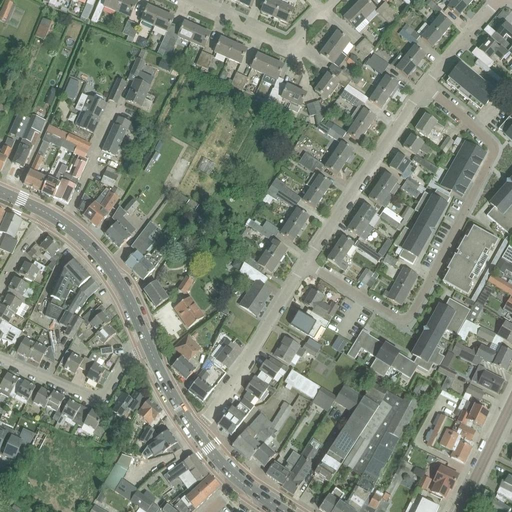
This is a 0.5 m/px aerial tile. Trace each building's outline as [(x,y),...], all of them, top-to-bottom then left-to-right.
[(106,0),(104,7),(113,11),(117,13),(121,0),(106,0)] [(136,4),(126,0),(121,0),(117,13),(130,18),(136,4)] [(251,8),(254,0),(239,0),(238,3),(251,8)] [(266,0),(261,13),(274,18),(281,0),(274,0),(274,1),(270,0),(266,0)] [(293,10),(286,6),(288,1),(287,0),(281,0),(274,18),(287,24),(293,10)] [(375,10),(371,6),(365,0),(362,0),(354,9),(365,20),(375,10)] [(447,0),(449,4),(450,6),(448,9),(451,11),(458,17),(467,7),(459,0),(447,0)] [(431,1),(427,6),(438,15),(442,11),(431,1)] [(15,5),(7,2),(0,17),(0,21),(7,24),(15,5)] [(385,3),(381,7),(395,21),(399,17),(385,3)] [(86,4),(81,17),(87,20),(92,7),(86,4)] [(148,7),(144,16),(141,21),(155,27),(161,13),(148,7)] [(376,11),(380,16),(390,26),(395,21),(381,7),(376,11)] [(103,11),(97,8),(91,21),(97,24),(103,11)] [(344,19),(355,30),(359,34),(369,24),(365,20),(354,9),(344,19)] [(503,22),(508,16),(502,12),(498,17),(503,22)] [(167,33),(170,27),(174,18),(161,13),(155,27),(167,33)] [(440,16),(430,28),(441,37),(452,25),(440,16)] [(35,37),(46,42),(54,24),(42,19),(35,37)] [(123,34),(128,36),(129,37),(134,24),(128,21),(123,34)] [(178,37),(191,43),(197,28),(184,23),(178,37)] [(495,32),(491,37),(501,46),(500,47),(507,53),(511,47),(511,29),(505,23),(497,33),(495,32)] [(129,37),(128,36),(126,42),(132,44),(134,39),(140,26),(134,24),(129,37)] [(405,32),(416,41),(420,36),(406,25),(402,30),(405,32)] [(204,49),(206,43),(210,34),(197,28),(191,43),(204,49)] [(432,48),(441,37),(430,28),(421,38),(432,48)] [(329,44),(341,53),(350,42),(337,32),(329,44)] [(166,37),(161,48),(160,48),(157,54),(162,57),(165,51),(166,52),(172,39),(166,37)] [(177,42),(172,39),(166,52),(172,54),(177,42)] [(215,53),(228,59),(234,44),(221,39),(215,53)] [(360,44),(370,53),(375,49),(365,39),(360,44)] [(494,55),(501,61),(508,53),(507,53),(500,47),(498,49),(488,40),(479,51),(490,60),(494,55)] [(241,65),(243,59),(247,50),(234,44),(228,59),(241,65)] [(320,55),(333,65),(341,53),(329,44),(320,55)] [(356,48),(366,58),(370,53),(360,44),(356,48)] [(400,54),(400,55),(416,68),(426,56),(414,46),(405,57),(400,54)] [(197,65),(202,68),(208,55),(202,53),(197,65)] [(202,68),(208,70),(214,57),(208,55),(202,68)] [(251,69),(264,75),(271,60),(258,55),(251,69)] [(361,68),(363,66),(356,61),(358,57),(351,55),(349,59),(353,61),(352,62),(355,64),(361,68)] [(368,60),(384,71),(389,65),(373,55),(370,60),(368,59),(368,60)] [(396,69),(399,72),(407,79),(416,68),(400,55),(391,65),(396,69)] [(345,56),(343,59),(345,60),(344,61),(352,67),(355,64),(352,62),(345,56)] [(479,60),(488,68),(489,69),(492,65),(483,56),(479,60)] [(134,82),(126,101),(141,107),(149,111),(152,103),(144,99),(150,87),(149,87),(153,78),(140,73),(145,63),(141,61),(137,60),(136,59),(130,74),(130,75),(128,79),(134,82)] [(157,59),(153,66),(163,73),(167,66),(157,59)] [(271,60),(264,75),(262,80),(274,85),(275,86),(284,66),(271,60)] [(382,75),(384,71),(368,60),(365,64),(382,75)] [(449,78),(446,83),(480,111),(484,106),(484,107),(495,94),(460,65),(449,78)] [(344,68),(342,71),(350,77),(352,79),(354,76),(344,68)] [(339,77),(349,84),(353,79),(352,79),(350,77),(342,71),(338,76),(339,77)] [(232,86),(236,88),(242,76),(237,74),(232,86)] [(348,85),(349,84),(339,77),(336,81),(327,74),(321,83),(333,91),(338,84),(345,89),(348,85)] [(362,79),(356,75),(352,81),(358,84),(362,79)] [(248,79),(242,76),(236,88),(242,91),(248,79)] [(385,76),(377,89),(389,98),(398,85),(385,76)] [(77,87),(79,82),(70,79),(63,96),(74,101),(78,92),(76,91),(77,88),(77,87)] [(109,100),(117,103),(126,83),(118,79),(109,100)] [(504,87),(501,91),(511,100),(511,82),(510,81),(507,84),(504,87)] [(315,91),(323,97),(326,100),(333,91),(321,83),(315,91)] [(368,99),(348,85),(345,89),(344,90),(347,92),(364,104),(368,99)] [(279,92),(274,105),(279,107),(282,101),(290,104),(288,109),(289,110),(297,90),(287,86),(283,94),(279,92)] [(267,102),(274,105),(279,92),(273,89),(267,102)] [(369,101),(373,104),(381,109),(389,98),(377,89),(369,101)] [(297,113),(300,107),(301,107),(306,94),(297,90),(289,110),(297,113)] [(347,92),(343,98),(349,102),(358,107),(361,109),(364,104),(347,92)] [(100,120),(106,105),(101,103),(103,99),(102,98),(96,95),(95,96),(93,99),(82,94),(75,109),(82,113),(83,112),(100,120)] [(313,104),(316,116),(318,126),(323,118),(322,114),(323,114),(319,102),(313,104)] [(311,117),(316,116),(313,104),(307,106),(311,117)] [(363,110),(358,107),(350,119),(355,122),(367,131),(376,118),(363,110)] [(64,112),(62,120),(68,122),(71,114),(64,112)] [(83,112),(82,113),(81,115),(84,117),(79,127),(76,126),(93,134),(100,120),(83,112)] [(18,114),(9,134),(22,139),(30,119),(18,114)] [(22,139),(22,140),(20,145),(12,164),(23,168),(31,150),(32,148),(28,146),(29,143),(30,143),(35,132),(39,133),(45,120),(32,115),(30,119),(22,139)] [(425,115),(415,130),(424,135),(427,137),(431,131),(432,130),(439,135),(444,128),(425,115)] [(102,151),(115,157),(127,130),(130,123),(119,117),(115,125),(114,125),(102,151)] [(510,140),(511,141),(511,140),(511,119),(509,117),(499,129),(506,135),(505,136),(506,136),(507,135),(509,137),(508,138),(511,140),(510,140)] [(328,121),(325,126),(331,130),(330,131),(342,138),(346,132),(328,121)] [(359,142),(367,131),(355,122),(347,134),(359,142)] [(48,126),(45,132),(46,132),(63,140),(65,141),(69,142),(70,143),(77,146),(88,151),(91,146),(88,145),(72,137),(48,126)] [(327,135),(339,143),(342,138),(330,131),(327,135)] [(42,141),(42,142),(43,142),(49,145),(50,143),(61,148),(62,147),(65,141),(63,140),(46,132),(42,141)] [(423,144),(419,142),(411,136),(403,148),(415,156),(419,151),(426,156),(430,150),(422,145),(423,144)] [(2,151),(0,150),(0,171),(1,172),(15,141),(8,138),(2,151)] [(447,138),(441,146),(438,150),(445,155),(454,142),(447,138)] [(341,143),(333,156),(345,164),(353,151),(341,143)] [(484,156),(485,156),(486,154),(466,143),(459,156),(479,167),(479,166),(481,162),(481,163),(482,162),(481,162),(482,160),(482,159),(483,159),(483,158),(484,156)] [(74,167),(76,168),(72,177),(65,174),(54,198),(68,205),(88,160),(85,158),(88,151),(77,146),(73,154),(78,156),(74,167)] [(324,165),(305,153),(302,158),(316,168),(320,171),(324,165)] [(398,155),(390,168),(398,173),(402,176),(401,177),(406,181),(408,178),(411,173),(412,174),(417,168),(406,161),(398,155)] [(28,176),(24,185),(39,192),(43,183),(46,177),(37,174),(43,159),(37,156),(30,171),(30,170),(28,176)] [(337,176),(345,164),(333,156),(325,168),(337,176)] [(479,167),(459,156),(451,170),(471,181),(473,177),(474,176),(473,176),(474,175),(474,173),(475,174),(475,173),(475,172),(476,170),(477,170),(478,167),(479,167)] [(313,173),(316,168),(302,158),(298,164),(313,173)] [(420,166),(434,175),(437,169),(424,160),(420,166)] [(54,198),(65,174),(67,167),(62,165),(54,181),(48,178),(41,193),(54,198)] [(139,168),(125,195),(136,201),(151,174),(139,168)] [(471,181),(451,170),(440,188),(434,184),(435,182),(431,180),(428,186),(436,190),(438,192),(448,197),(451,192),(461,198),(462,196),(463,196),(463,195),(465,191),(466,191),(465,191),(466,189),(466,188),(467,188),(467,187),(468,184),(469,184),(470,181),(471,182),(471,181)] [(104,177),(115,182),(118,176),(106,171),(104,177)] [(377,187),(388,195),(397,182),(385,174),(377,187)] [(310,189),(322,197),(331,184),(319,176),(310,189)] [(112,188),(115,182),(104,177),(101,183),(112,188)] [(406,181),(405,183),(416,191),(419,186),(409,179),(408,178),(406,181)] [(270,187),(297,205),(301,199),(285,188),(286,185),(276,179),(270,187)] [(511,179),(510,182),(508,185),(507,185),(502,191),(503,192),(498,197),(498,196),(495,199),(499,202),(495,207),(494,207),(487,216),(496,224),(511,237),(511,234),(511,179)] [(405,183),(401,189),(416,199),(420,193),(416,191),(405,183)] [(276,201),(277,198),(294,209),(297,205),(270,187),(266,194),(276,201)] [(385,208),(386,208),(393,198),(388,195),(377,187),(369,199),(380,207),(384,209),(385,208)] [(315,209),(322,197),(310,189),(303,201),(315,209)] [(84,194),(77,210),(84,215),(83,217),(91,224),(95,219),(99,213),(97,212),(99,210),(106,199),(110,193),(105,190),(91,207),(82,200),(85,195),(84,194)] [(399,257),(413,265),(450,198),(448,197),(438,192),(436,190),(432,197),(424,193),(415,211),(422,215),(413,233),(405,228),(393,245),(403,251),(399,257)] [(91,224),(97,228),(109,214),(108,214),(119,198),(110,193),(106,199),(99,210),(97,212),(99,213),(95,219),(91,224)] [(139,206),(133,200),(124,210),(130,216),(139,206)] [(376,213),(373,211),(364,205),(356,218),(367,226),(376,213)] [(112,228),(105,235),(119,249),(126,242),(131,237),(130,236),(133,234),(135,232),(122,218),(125,215),(119,208),(113,219),(115,221),(117,223),(112,228)] [(384,209),(382,213),(399,224),(402,219),(401,218),(386,208),(385,208),(384,209)] [(297,209),(288,222),(300,230),(301,229),(303,230),(306,226),(305,224),(309,218),(297,209)] [(379,218),(401,233),(404,228),(399,224),(382,213),(379,218)] [(203,214),(200,219),(212,228),(216,223),(203,214)] [(7,215),(3,224),(0,230),(0,231),(6,234),(0,248),(0,249),(12,255),(18,242),(12,239),(13,237),(14,238),(22,221),(7,215)] [(360,238),(367,226),(356,218),(348,230),(360,238)] [(251,221),(248,226),(269,240),(272,235),(262,228),(251,221)] [(132,256),(125,263),(132,271),(148,253),(157,242),(149,236),(157,227),(150,222),(132,246),(137,251),(132,256)] [(262,228),(272,235),(275,237),(279,231),(266,222),(262,228)] [(300,230),(288,222),(280,234),(292,242),(297,236),(299,236),(302,232),(300,230)] [(449,271),(443,282),(453,288),(467,296),(472,288),(469,287),(472,282),(475,277),(477,279),(485,264),(488,258),(486,257),(488,252),(489,253),(492,247),(494,248),(498,241),(484,233),(473,227),(467,239),(465,237),(457,251),(456,251),(459,253),(457,256),(454,255),(454,256),(447,270),(449,271)] [(353,244),(351,243),(343,237),(335,249),(345,256),(353,244)] [(48,238),(40,248),(46,253),(52,258),(50,261),(52,262),(48,267),(52,271),(55,266),(54,265),(55,263),(62,256),(58,252),(61,249),(48,238)] [(143,281),(150,274),(154,270),(154,269),(171,246),(162,240),(151,256),(150,255),(148,253),(132,271),(143,281)] [(387,240),(378,254),(383,257),(392,244),(387,240)] [(273,241),(265,253),(279,263),(287,251),(273,241)] [(354,246),(370,257),(374,252),(357,241),(354,246)] [(33,248),(28,254),(32,258),(37,252),(33,248)] [(345,256),(335,249),(327,260),(345,272),(349,266),(342,261),(345,256)] [(262,274),(265,270),(271,274),(279,263),(265,253),(257,264),(248,258),(245,263),(261,274),(262,274)] [(397,261),(387,255),(383,262),(394,268),(397,261)] [(509,264),(500,258),(494,269),(504,274),(509,264)] [(74,261),(67,267),(62,271),(51,298),(45,316),(60,323),(61,323),(66,313),(69,308),(64,306),(69,291),(73,292),(77,295),(79,291),(92,279),(74,261)] [(46,268),(44,267),(35,262),(32,267),(25,263),(19,274),(24,277),(33,282),(39,271),(43,273),(46,268)] [(261,274),(245,263),(239,272),(254,282),(239,306),(248,311),(256,317),(260,311),(261,310),(260,309),(260,308),(270,292),(263,287),(268,279),(261,274)] [(156,283),(153,286),(144,292),(156,308),(168,300),(159,288),(162,277),(167,269),(163,266),(157,275),(156,283)] [(403,268),(395,283),(410,291),(418,276),(403,268)] [(366,286),(371,277),(373,274),(366,269),(358,281),(366,286)] [(492,274),(487,282),(506,293),(511,296),(511,286),(510,285),(508,284),(501,280),(492,274)] [(34,283),(33,282),(24,277),(22,282),(15,278),(8,289),(17,294),(29,300),(35,290),(31,288),(34,283)] [(193,282),(186,277),(177,290),(185,295),(193,282)] [(67,312),(66,313),(72,315),(78,306),(82,308),(87,299),(92,295),(100,288),(92,279),(79,291),(77,295),(69,308),(67,312)] [(383,296),(387,298),(401,306),(410,291),(395,283),(390,293),(386,291),(383,296)] [(312,291),(304,304),(315,310),(313,313),(315,314),(329,322),(339,307),(332,303),(329,308),(320,303),(323,297),(312,291)] [(2,306),(14,313),(16,314),(22,318),(28,307),(25,305),(27,300),(29,301),(29,300),(17,294),(15,299),(8,296),(2,306)] [(510,299),(503,310),(511,315),(511,296),(510,299)] [(478,298),(475,304),(482,308),(483,307),(485,302),(486,302),(478,298)] [(188,299),(174,309),(189,329),(204,317),(196,306),(194,308),(188,299)] [(439,340),(440,338),(441,336),(444,329),(456,336),(457,335),(462,326),(470,311),(451,300),(449,299),(444,309),(441,315),(436,312),(434,316),(436,316),(433,322),(431,321),(427,329),(426,331),(425,333),(425,332),(423,336),(421,340),(422,341),(419,346),(418,346),(416,349),(421,352),(418,358),(417,357),(414,363),(406,359),(398,372),(410,379),(418,366),(429,372),(433,364),(439,367),(442,362),(444,358),(439,355),(441,351),(435,347),(439,340)] [(8,324),(14,313),(2,306),(0,305),(0,306),(0,319),(2,321),(0,325),(0,326),(10,332),(12,327),(8,324)] [(299,313),(291,326),(308,336),(314,339),(312,338),(319,326),(325,330),(329,323),(329,322),(315,314),(313,313),(308,310),(304,316),(304,317),(299,313)] [(470,312),(466,320),(473,324),(478,316),(470,312)] [(107,325),(108,325),(111,322),(102,313),(96,318),(92,314),(84,322),(88,326),(90,324),(98,333),(107,325)] [(75,317),(64,336),(73,341),(73,340),(84,322),(75,317)] [(466,320),(461,328),(469,332),(492,343),(496,335),(473,324),(466,320)] [(511,325),(506,322),(497,336),(509,343),(510,341),(511,342),(511,325)] [(116,334),(108,325),(107,325),(98,333),(95,335),(104,345),(116,334)] [(15,345),(16,343),(19,337),(9,332),(10,332),(0,326),(0,341),(1,339),(6,340),(15,345)] [(461,328),(456,338),(464,342),(469,332),(461,328)] [(363,330),(347,356),(354,360),(361,349),(368,354),(377,341),(369,336),(370,336),(369,335),(368,337),(366,335),(366,334),(364,332),(363,331),(363,330)] [(82,341),(86,338),(80,331),(76,335),(82,341)] [(16,343),(21,346),(24,339),(25,340),(27,336),(21,333),(19,337),(16,343)] [(188,362),(199,350),(200,349),(188,336),(175,349),(182,356),(172,368),(186,381),(193,373),(196,370),(188,362)] [(278,350),(274,356),(289,365),(295,355),(302,359),(306,352),(314,357),(318,351),(317,350),(316,350),(309,346),(307,344),(306,344),(302,349),(299,347),(300,347),(294,343),(285,338),(285,339),(286,339),(279,350),(278,350)] [(29,358),(36,346),(25,340),(24,339),(21,346),(17,353),(28,359),(29,358)] [(215,359),(213,363),(221,369),(223,366),(228,370),(238,358),(231,353),(235,347),(227,341),(225,340),(221,346),(225,349),(216,361),(215,359)] [(309,340),(307,344),(309,346),(316,350),(317,350),(318,351),(320,347),(309,340)] [(384,345),(377,341),(368,354),(376,359),(370,370),(377,374),(393,348),(392,348),(391,349),(390,348),(390,349),(388,347),(387,348),(384,347),(385,345),(384,345)] [(456,345),(451,354),(456,356),(478,367),(479,366),(482,360),(491,365),(497,368),(506,372),(511,364),(511,360),(511,353),(506,350),(500,347),(497,354),(481,346),(480,348),(478,350),(477,353),(472,351),(457,343),(456,345)] [(36,346),(29,358),(39,364),(43,357),(48,360),(53,352),(52,346),(49,347),(47,350),(36,344),(36,346)] [(393,348),(377,374),(384,378),(390,367),(398,372),(406,359),(399,354),(398,353),(397,355),(395,353),(396,352),(393,350),(392,349),(393,348)] [(65,355),(60,364),(65,367),(64,368),(75,375),(79,368),(85,371),(91,361),(85,357),(83,360),(72,354),(67,351),(65,355)] [(111,373),(105,370),(95,365),(99,358),(106,357),(105,355),(102,356),(102,353),(101,353),(94,355),(85,371),(89,374),(86,378),(98,384),(103,387),(111,373)] [(109,361),(115,364),(119,357),(113,354),(109,361)] [(198,379),(189,391),(195,396),(203,402),(213,390),(207,385),(203,382),(209,375),(205,371),(212,363),(207,359),(202,369),(203,370),(197,378),(198,379)] [(255,376),(255,377),(264,383),(268,377),(273,380),(281,369),(283,365),(279,363),(276,368),(266,361),(259,371),(261,372),(257,378),(255,376)] [(447,377),(441,390),(447,393),(457,374),(440,366),(437,373),(447,377)] [(503,381),(494,377),(485,372),(486,369),(479,366),(478,367),(471,381),(497,394),(503,381)] [(320,388),(308,381),(292,370),(285,382),(287,384),(293,387),(301,392),(313,400),(320,388)] [(9,396),(10,396),(15,386),(18,380),(7,374),(3,381),(0,379),(0,394),(8,398),(9,396)] [(269,386),(265,384),(262,388),(252,381),(245,391),(247,392),(243,398),(244,398),(244,399),(250,403),(255,397),(260,400),(266,391),(267,389),(273,394),(276,391),(269,386)] [(419,381),(412,395),(420,400),(428,386),(419,381)] [(17,396),(28,402),(33,393),(35,388),(24,382),(20,389),(15,386),(10,396),(15,399),(17,396)] [(360,438),(336,476),(342,480),(349,469),(358,475),(356,479),(360,481),(403,401),(387,392),(371,383),(365,393),(363,397),(379,406),(360,438)] [(359,394),(344,385),(334,402),(350,411),(359,394)] [(467,392),(481,399),(484,393),(470,386),(467,392)] [(327,413),(337,397),(321,388),(312,403),(327,413)] [(44,409),(46,406),(52,395),(41,389),(37,396),(33,393),(28,402),(27,404),(32,406),(34,403),(44,409)] [(435,390),(433,395),(446,401),(448,397),(435,390)] [(127,414),(129,410),(130,410),(135,414),(145,399),(134,391),(134,392),(135,393),(131,399),(122,393),(114,405),(116,406),(112,412),(120,418),(124,412),(127,414)] [(57,424),(60,418),(62,415),(66,408),(61,405),(65,398),(53,392),(52,395),(46,406),(57,412),(53,418),(58,421),(57,424)] [(359,511),(370,495),(399,439),(420,403),(406,396),(403,401),(360,481),(351,495),(352,495),(347,504),(341,500),(332,511),(359,511)] [(330,483),(359,437),(360,438),(379,406),(363,397),(315,474),(330,483)] [(235,410),(232,407),(218,425),(231,436),(254,407),(250,403),(244,399),(240,403),(235,410)] [(155,420),(156,419),(162,412),(149,400),(142,407),(141,409),(137,414),(149,425),(154,420),(155,420)] [(477,415),(486,419),(489,412),(463,400),(459,409),(466,413),(467,412),(476,417),(477,415)] [(64,420),(66,417),(72,421),(72,422),(77,425),(83,415),(78,412),(81,407),(70,401),(66,408),(62,415),(60,418),(57,424),(54,428),(58,431),(61,426),(62,427),(64,422),(64,420)] [(237,441),(233,446),(250,460),(252,458),(270,437),(272,435),(273,434),(276,431),(277,432),(288,414),(292,408),(284,403),(281,408),(272,424),(261,414),(260,415),(240,438),(237,441)] [(467,421),(472,423),(481,428),(486,419),(477,415),(476,417),(467,412),(466,413),(459,409),(456,415),(460,417),(458,421),(465,425),(467,421)] [(106,428),(99,424),(103,417),(92,411),(88,417),(83,415),(77,425),(82,428),(84,425),(94,431),(92,434),(100,438),(106,428)] [(426,446),(438,452),(443,454),(444,451),(452,455),(451,458),(464,464),(474,444),(470,442),(475,432),(441,415),(439,418),(438,418),(436,422),(435,421),(433,425),(435,426),(426,446)] [(0,449),(2,445),(7,447),(11,437),(14,431),(5,427),(3,431),(0,430),(0,449)] [(147,427),(139,441),(146,445),(154,431),(147,427)] [(12,437),(11,437),(7,447),(4,455),(15,460),(18,453),(23,455),(35,434),(23,429),(19,440),(12,437)] [(147,447),(142,455),(147,458),(160,450),(163,453),(166,451),(167,452),(169,453),(170,453),(171,453),(172,452),(174,454),(181,449),(177,444),(178,444),(169,430),(160,436),(158,438),(154,431),(146,445),(147,447)] [(31,447),(39,451),(47,436),(39,432),(31,447)] [(252,458),(264,468),(276,455),(267,447),(273,439),(270,437),(252,458)] [(302,483),(301,482),(312,465),(309,463),(317,452),(309,447),(302,458),(282,488),(293,496),(302,483)] [(37,453),(32,451),(22,470),(27,473),(37,453)] [(288,464),(283,471),(273,465),(266,475),(282,486),(295,467),(302,457),(293,452),(286,462),(288,464)] [(133,458),(122,455),(116,464),(129,468),(133,458)] [(199,462),(194,455),(164,476),(170,484),(179,478),(199,462)] [(188,490),(201,481),(209,475),(199,462),(179,478),(188,490)] [(431,492),(436,494),(445,498),(449,489),(452,490),(456,481),(455,481),(457,476),(458,477),(459,475),(440,467),(433,482),(435,483),(431,492)] [(418,469),(415,476),(422,479),(425,473),(418,469)] [(424,476),(418,488),(425,491),(430,480),(424,476)] [(511,477),(509,476),(506,484),(503,483),(504,482),(503,482),(498,494),(511,500),(511,477)] [(210,477),(193,493),(203,503),(219,488),(219,486),(210,477)] [(122,481),(116,492),(130,502),(137,492),(122,481)] [(325,501),(319,509),(323,511),(332,511),(341,500),(347,504),(352,495),(351,495),(346,491),(344,494),(339,491),(335,488),(330,496),(329,495),(325,501)] [(417,488),(405,511),(435,511),(438,508),(429,504),(423,502),(428,493),(425,491),(418,488),(417,488)] [(483,490),(477,502),(484,505),(490,493),(483,490)] [(359,511),(374,511),(377,509),(384,495),(377,491),(374,497),(370,495),(359,511)] [(137,492),(130,502),(140,509),(143,511),(157,511),(160,508),(156,506),(154,509),(151,507),(153,504),(153,503),(143,496),(137,492)] [(176,506),(181,511),(193,511),(203,503),(193,493),(186,499),(185,497),(176,506)] [(384,511),(382,510),(390,495),(385,493),(384,495),(377,509),(374,511),(384,511)] [(489,507),(496,511),(509,511),(511,509),(494,499),(489,507)]
